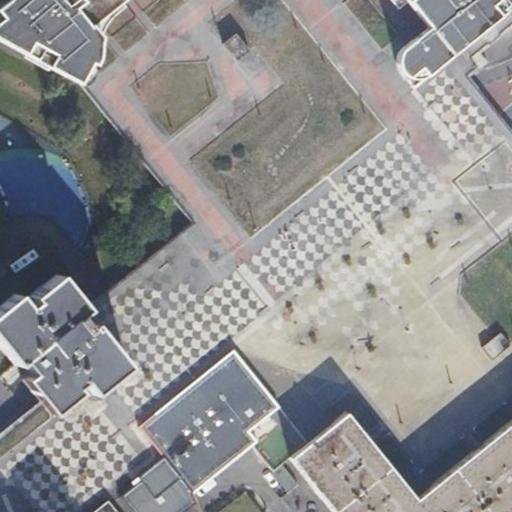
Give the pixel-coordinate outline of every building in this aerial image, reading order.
[(0,0),(0,36),(77,82),(80,80),(85,76),(90,71),(93,67),(96,63),(99,56),(100,51),(101,48),(101,46),(101,44),(102,42),(102,38),(103,37),(90,22),(117,0),(404,0),(425,26),(399,49),(397,52),(395,57),(394,61),(396,67),(398,72),(401,74),(405,76),(417,66),(424,74),(448,54),(502,10),(507,6),(502,0),(0,0)] [(405,76),(366,111),(383,132),(247,242),(213,204),(179,230),(235,301),(486,101),(466,77),(490,57),(495,63),(511,49),(511,35),(507,30),(511,25),(511,22),(502,10),(448,54),(424,74),(417,66),(405,76)] [(511,177),(285,360),(335,419),(345,411),(414,497),(511,417),(511,177)] [(37,418),(62,451),(86,431),(81,426),(91,417),(105,434),(136,406),(118,382),(104,363),(95,369),(85,354),(96,347),(86,338),(79,328),(68,315),(40,336),(44,342),(37,347),(27,336),(0,357),(0,370),(23,401),(31,399),(37,418)] [(99,507),(102,511),(203,511),(195,486),(217,467),(256,437),(278,464),(293,453),(335,419),(285,360),(99,507)] [(511,417),(414,497),(345,411),(335,419),(293,453),(325,495),(337,511),(508,511),(511,509),(511,417)] [(0,490),(18,476),(0,453),(0,490)]
